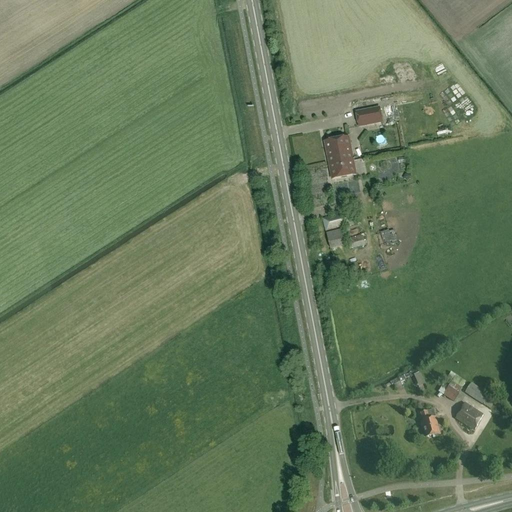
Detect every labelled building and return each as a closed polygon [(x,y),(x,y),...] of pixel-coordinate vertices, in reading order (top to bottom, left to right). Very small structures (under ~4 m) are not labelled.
[(320,91),(311,92),(312,100),(321,99),(320,91)] [(380,108),(356,112),(359,128),(383,124),(380,108)] [(329,166),(353,162),(348,138),(325,142),(329,166)] [(355,175),(353,162),(329,166),(332,179),(355,175)] [(381,200),(391,199),(390,189),(380,190),(381,200)] [(325,233),(354,225),(353,222),(352,216),(351,213),(322,219),(325,233)] [(380,246),(390,244),(386,229),(376,232),(380,246)] [(346,247),(342,230),(326,234),(330,251),(346,247)] [(350,250),(365,246),(363,235),(347,239),(350,250)] [(341,277),(339,260),(322,263),(325,279),(341,277)] [(454,402),(467,382),(452,373),(439,392),(454,402)] [(398,393),(404,391),(400,382),(406,379),(404,376),(369,392),(372,396),(395,385),(398,393)] [(465,393),(484,405),(490,395),(472,383),(465,393)] [(481,413),(465,403),(455,419),(474,431),(484,415),(481,413)] [(422,429),(424,429),(426,437),(440,434),(436,418),(434,409),(420,413),(423,421),(422,421),(423,423),(420,423),(422,429)]
